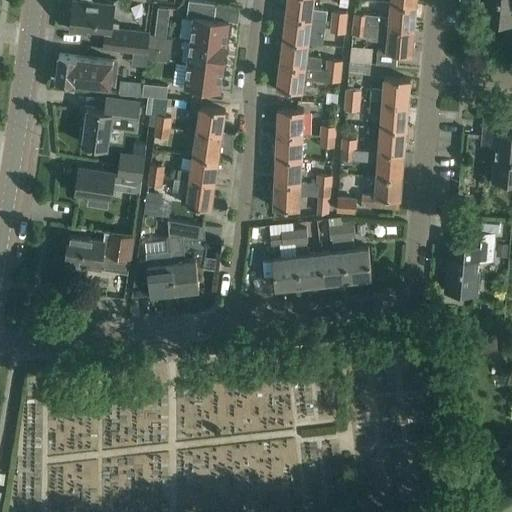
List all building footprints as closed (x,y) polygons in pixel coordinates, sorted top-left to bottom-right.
[(72,0),(71,19),(74,20),(73,30),(103,33),(102,46),(106,46),(145,51),(148,31),(118,28),(118,22),(111,21),(113,4),(93,2),(91,0),(72,0)] [(228,20),(213,18),(215,3),(195,0),(187,0),(186,16),(193,17),(190,40),(226,44),(226,43),(225,43),(228,20)] [(313,0),(288,0),(286,15),(312,18),(327,20),(326,20),(327,10),(313,8),(313,0)] [(511,0),(486,0),(485,20),(486,20),(487,14),(511,16),(511,0)] [(369,14),(368,25),(415,29),(417,5),(391,3),(389,15),(369,13),(369,14)] [(333,11),(332,21),(346,22),(347,12),(333,11)] [(355,13),(354,23),(368,25),(369,14),(355,13)] [(312,18),(286,15),(283,39),(308,42),(312,18)] [(346,22),(332,21),(331,31),(345,33),(346,22)] [(165,36),(166,24),(156,23),(155,35),(165,36)] [(354,23),(353,34),(367,35),(368,25),(354,23)] [(367,35),(366,39),(387,41),(386,50),(377,49),(376,64),(397,65),(398,52),(413,54),(415,29),(368,25),(367,35)] [(308,42),(283,39),(280,63),(320,68),(322,56),(307,55),(308,42)] [(226,44),(190,40),(187,63),(223,67),(226,44)] [(156,59),(158,47),(148,46),(147,58),(156,59)] [(348,49),(349,77),(374,77),(374,62),(358,63),(358,49),(348,49)] [(56,80),(111,86),(114,60),(59,54),(56,80)] [(327,69),(340,71),(342,60),(328,59),(327,69)] [(223,67),(187,63),(184,86),(219,91),(222,68),(223,68),(223,67)] [(280,63),(277,87),(302,91),(303,77),(326,80),(326,79),(325,79),(327,69),(320,68),(280,63)] [(327,69),(325,79),(326,79),(339,81),(340,71),(327,69)] [(371,90),(370,101),(409,104),(411,79),(384,77),(383,91),(371,90)] [(142,95),(144,83),(121,80),(119,93),(142,95)] [(166,97),(167,85),(144,83),(142,95),(166,97)] [(347,88),(346,99),(360,100),(361,89),(347,88)] [(335,103),(336,91),(320,91),(319,103),(335,103)] [(140,101),(108,97),(106,111),(88,109),(85,128),(81,127),(79,140),(84,141),(83,144),(109,147),(112,124),(114,126),(122,127),(126,126),(136,127),(140,101)] [(360,100),(346,99),(345,109),(359,110),(360,100)] [(409,104),(370,101),(369,111),(381,112),(380,126),(407,129),(409,104)] [(190,120),(188,130),(222,135),(225,110),(201,106),(198,121),(190,120)] [(277,133),(303,134),(304,109),(278,108),(277,133)] [(173,111),(173,134),(187,134),(188,112),(173,111)] [(158,115),(156,125),(171,127),(172,117),(158,115)] [(511,132),(510,133),(511,119),(485,117),(483,143),(496,144),(492,179),(494,179),(494,173),(511,175),(511,132)] [(171,127),(156,125),(155,135),(169,138),(171,127)] [(321,135),(335,136),(336,126),(322,125),(321,135)] [(405,153),(407,129),(380,126),(378,151),(405,153)] [(222,135),(188,130),(187,140),(196,141),(194,155),(218,159),(222,135)] [(303,134),(277,133),(276,157),(302,158),(303,134)] [(335,136),(321,135),(321,146),(334,147),(335,136)] [(343,138),(342,148),(356,150),(357,139),(343,138)] [(342,148),(341,158),(355,160),(356,150),(342,148)] [(356,150),(355,160),(377,161),(376,173),(403,175),(405,153),(378,151),(356,150)] [(134,167),(144,168),(146,157),(136,155),(134,167)] [(180,168),(179,178),(214,183),(218,159),(194,155),(191,170),(180,168)] [(276,157),(275,181),(301,183),(302,158),(276,157)] [(151,164),(149,174),(164,176),(165,166),(151,164)] [(144,168),(134,167),(120,165),(118,177),(142,180),(144,168)] [(111,198),(115,173),(80,168),(79,174),(78,177),(77,184),(77,186),(76,193),(89,195),(88,204),(108,207),(109,198),(111,198)] [(403,175),(376,173),(375,194),(363,193),(362,204),(400,208),(400,198),(401,198),(403,175)] [(164,176),(149,174),(148,184),(162,187),(164,176)] [(318,174),(318,183),(331,184),(332,175),(318,174)] [(179,178),(175,177),(174,189),(184,191),(182,202),(186,202),(186,204),(211,208),(214,183),(179,178)] [(275,181),(274,207),(300,208),(300,194),(317,195),(318,183),(301,183),(275,181)] [(318,183),(317,195),(330,196),(331,184),(318,183)] [(147,192),(144,208),(156,210),(159,194),(147,192)] [(356,199),(338,197),(337,210),(355,212),(356,199)] [(144,214),(144,229),(159,230),(160,214),(144,214)] [(168,218),(168,224),(169,229),(170,237),(171,249),(171,250),(175,291),(200,288),(197,258),(185,259),(183,238),(205,236),(204,224),(168,218)] [(295,242),(294,230),(293,222),(274,224),(275,232),(271,232),(272,245),(279,244),(283,243),(295,242)] [(342,225),(343,237),(352,236),(356,236),(354,223),(342,225)] [(343,237),(342,225),(329,226),(331,239),(343,237)] [(294,230),(295,242),(307,241),(308,241),(307,228),(294,230)] [(450,242),(446,289),(447,289),(448,284),(476,286),(475,292),(476,292),(479,257),(492,258),(494,232),(468,230),(467,243),(450,242)] [(104,239),(70,234),(69,241),(68,243),(67,250),(67,253),(66,260),(84,262),(83,267),(100,269),(103,254),(130,258),(134,235),(105,231),(104,239)] [(369,247),(354,248),(352,236),(343,237),(348,279),(372,277),(369,247)] [(333,250),(321,252),(324,282),(348,279),(343,237),(331,239),(333,250)] [(321,252),(308,253),(307,241),(295,242),(300,285),(324,282),(321,252)] [(281,256),(272,257),(276,287),(300,285),(295,242),(283,243),(279,244),(281,256)] [(137,258),(133,286),(150,284),(151,293),(175,291),(171,250),(171,249),(147,251),(147,257),(137,258)]
